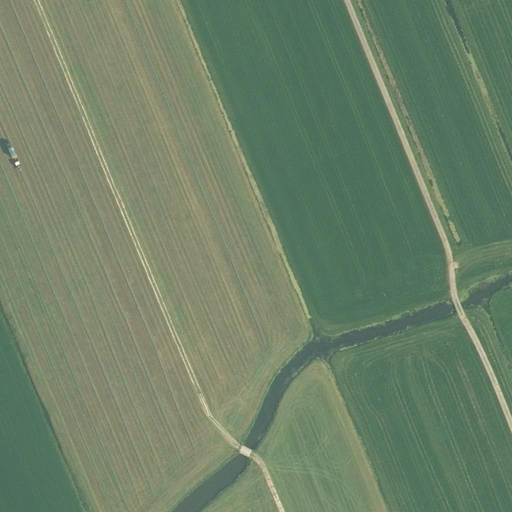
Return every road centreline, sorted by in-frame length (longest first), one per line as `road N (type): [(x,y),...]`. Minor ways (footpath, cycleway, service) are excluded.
road 1 (track): [(282,511),(258,459),(209,416),(34,0)]
road 2 (track): [(450,271),(448,248),(346,0)]
road 3 (track): [(511,427),(453,296)]
